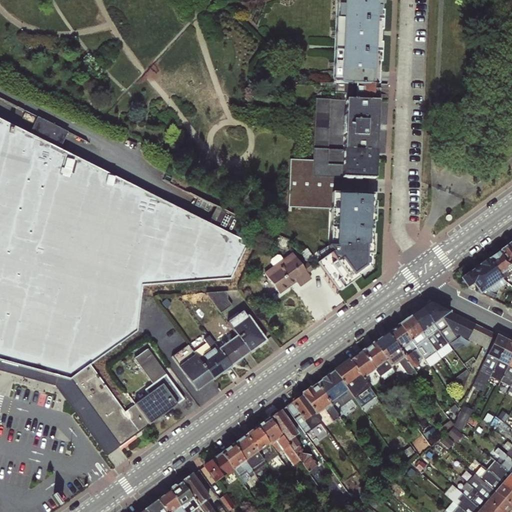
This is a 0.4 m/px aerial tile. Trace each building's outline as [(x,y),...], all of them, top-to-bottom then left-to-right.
[(336,0),(335,84),(376,85),(377,6),(374,6),(374,0),(336,0)] [(376,85),(335,84),(335,94),(345,94),(345,100),(375,101),(376,85)] [(315,110),(313,146),(326,146),(329,100),(315,99),(315,110)] [(375,101),(345,100),(343,146),(374,151),(375,101)] [(29,134),(59,150),(68,132),(37,117),(29,134)] [(29,134),(0,120),(0,371),(55,386),(65,400),(106,457),(148,426),(134,406),(124,412),(90,365),(137,332),(142,286),(230,279),(248,243),(241,239),(208,223),(59,150),(29,134)] [(311,177),(342,178),(343,146),(326,146),(313,146),(312,163),(311,177)] [(374,151),(343,146),(342,178),(367,180),(375,180),(374,151)] [(311,177),(312,163),(290,162),(288,210),(338,212),(337,236),(372,238),(374,180),(311,177)] [(208,223),(241,239),(249,224),(249,222),(217,207),(208,223)] [(249,224),(241,239),(248,243),(253,226),(249,224)] [(511,243),(511,242),(487,259),(499,276),(510,275),(511,277),(511,243)] [(282,294),(299,282),(302,286),(314,277),(294,250),(265,271),(282,294)] [(506,285),(499,276),(487,259),(460,278),(467,288),(473,284),(479,294),(479,296),(492,300),(498,290),(506,285)] [(228,289),(214,292),(217,310),(232,308),(228,289)] [(421,308),(448,344),(456,338),(457,335),(482,347),(490,332),(430,302),(429,302),(421,308)] [(410,316),(440,358),(452,351),(448,344),(421,308),(410,316)] [(264,340),(243,312),(228,321),(248,353),(264,340)] [(398,324),(426,362),(429,366),(440,358),(410,316),(398,324)] [(385,333),(414,374),(416,375),(422,371),(420,366),(426,362),(398,324),(385,333)] [(230,330),(212,342),(230,366),(248,353),(230,330)] [(414,374),(385,333),(372,342),(393,373),(399,368),(405,375),(414,374)] [(488,378),(489,377),(507,341),(496,335),(477,372),(488,378)] [(212,342),(207,336),(189,350),(210,379),(230,366),(212,342)] [(511,355),(511,343),(507,341),(489,377),(499,382),(511,355)] [(393,373),(372,342),(360,351),(361,352),(376,374),(382,381),(393,373)] [(196,392),(210,379),(189,350),(187,346),(173,356),(196,392)] [(162,383),(177,404),(184,399),(147,349),(133,359),(152,384),(144,390),(147,394),(162,383)] [(376,374),(361,352),(349,360),(366,382),(376,374)] [(511,381),(511,355),(499,382),(509,387),(511,381)] [(332,371),(353,399),(357,397),(359,400),(359,408),(376,397),(366,382),(349,360),(348,359),(332,371)] [(353,399),(332,371),(316,384),(332,407),(336,403),(341,407),(353,399)] [(134,406),(148,426),(178,405),(177,404),(162,383),(147,394),(133,405),(134,406)] [(332,407),(316,384),(310,388),(309,387),(300,393),(301,395),(316,415),(323,410),(333,422),(339,418),(332,407)] [(316,415),(301,395),(285,407),(304,434),(320,423),(316,415)] [(466,406),(456,424),(463,428),(474,410),(466,406)] [(268,418),(299,462),(307,473),(308,473),(316,466),(309,457),(311,455),(301,453),(300,446),(294,437),(298,434),(280,410),(268,418)] [(256,427),(270,445),(275,442),(292,466),(299,462),(268,418),(256,427)] [(244,436),(265,464),(277,455),(270,445),(256,427),(244,436)] [(232,444),(254,476),(267,467),(265,464),(244,436),(232,444)] [(155,441),(146,447),(149,450),(157,444),(155,441)] [(219,454),(233,472),(242,485),(254,476),(232,444),(219,454)] [(233,472),(219,454),(202,466),(214,483),(224,476),(225,478),(233,472)] [(511,478),(511,461),(509,459),(500,468),(511,478)] [(511,492),(511,478),(494,464),(487,470),(511,492)] [(511,507),(511,506),(511,492),(487,470),(480,479),(511,507)] [(223,511),(201,476),(143,511),(223,511)] [(500,511),(508,511),(511,507),(474,476),(465,485),(500,511)] [(483,511),(500,511),(465,485),(460,491),(483,511)] [(463,511),(482,511),(452,487),(443,495),(453,503),(463,511)] [(228,493),(221,498),(231,511),(237,506),(228,493)] [(446,511),(463,511),(453,503),(445,510),(446,511)]
